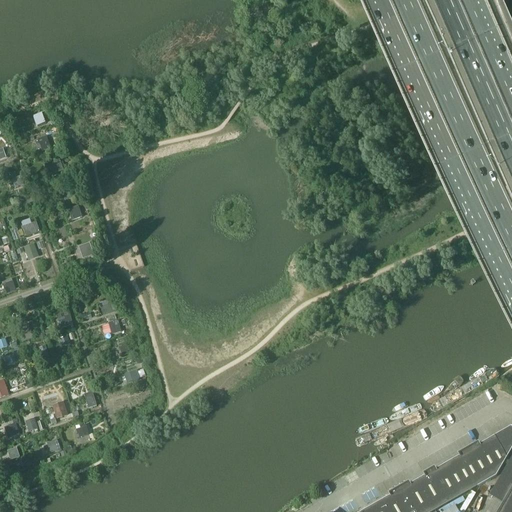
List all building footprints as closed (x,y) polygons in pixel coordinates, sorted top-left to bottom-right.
[(459,64),(461,63),(511,41),(511,30),(456,54),(454,55),(453,57),(453,59),(453,60),(453,61),(454,62),(455,63),(456,64),(457,64),(459,64)] [(411,84),(413,84),(447,69),(448,67),(449,65),(449,63),(447,61),(445,60),(442,60),(409,74),(408,75),(407,77),(407,79),(407,80),(407,81),(408,82),(410,83),(411,84)] [(37,126),(46,123),(43,113),(34,116),(37,126)] [(46,137),(37,140),(41,152),(50,149),(46,137)] [(502,156),(504,155),(511,151),(511,140),(498,147),(497,148),(496,150),(495,151),(495,152),(496,153),(496,155),(498,156),(499,156),(500,156),(502,156)] [(454,177),(455,176),(489,161),(491,160),(492,157),(491,155),(490,153),(487,152),(485,152),(451,167),(450,168),(449,170),(449,171),(449,173),(450,174),(451,176),(452,176),(454,177)] [(63,171),(60,163),(49,166),(52,175),(63,171)] [(23,185),(21,177),(12,180),(14,188),(23,185)] [(65,201),(71,199),(68,191),(62,193),(65,201)] [(68,211),(72,221),(81,218),(78,207),(68,211)] [(26,237),(39,232),(36,223),(23,228),(26,237)] [(10,230),(14,241),(20,239),(16,228),(10,230)] [(89,243),(83,245),(87,256),(93,254),(89,243)] [(34,244),(23,248),(27,257),(37,253),(36,249),(34,244)] [(499,270),(511,264),(511,252),(495,261),(493,263),(493,265),(493,267),(495,269),(497,270),(499,270)] [(6,295),(15,291),(13,283),(3,286),(6,295)] [(115,312),(112,304),(101,308),(103,316),(115,312)] [(60,329),(73,325),(70,316),(58,320),(60,329)] [(120,333),(117,322),(107,324),(110,335),(120,333)] [(35,338),(32,330),(22,334),(24,341),(35,338)] [(70,347),(67,337),(58,340),(61,350),(70,347)] [(128,354),(126,347),(118,349),(121,356),(128,354)] [(16,355),(5,359),(8,367),(19,363),(16,355)] [(36,385),(48,381),(44,370),(32,374),(36,385)] [(139,380),(136,373),(135,371),(123,376),(126,385),(139,380)] [(0,387),(0,398),(8,395),(5,386),(0,387)] [(63,392),(50,396),(52,402),(65,398),(63,392)] [(93,397),(85,399),(89,409),(96,407),(93,397)] [(62,404),(51,407),(56,420),(66,417),(62,404)] [(37,430),(35,424),(27,426),(29,433),(37,430)] [(3,432),(6,441),(19,436),(16,428),(3,432)] [(88,436),(86,428),(75,431),(77,439),(88,436)] [(496,477),(511,449),(511,428),(510,428),(478,446),(496,477)] [(50,454),(60,450),(57,441),(47,444),(50,454)] [(496,477),(478,446),(478,444),(459,455),(459,457),(447,463),(465,495),(480,486),(496,477)] [(18,459),(15,450),(6,453),(9,462),(18,459)] [(511,450),(499,473),(502,475),(511,456),(511,450)] [(424,475),(425,476),(443,507),(465,495),(447,463),(435,471),(434,469),(424,475)] [(425,476),(409,486),(424,511),(434,511),(443,507),(425,476)] [(389,495),(390,496),(399,511),(424,511),(409,486),(408,484),(389,495)] [(511,511),(511,492),(499,511),(511,511)] [(399,511),(390,496),(362,511),(399,511)]
